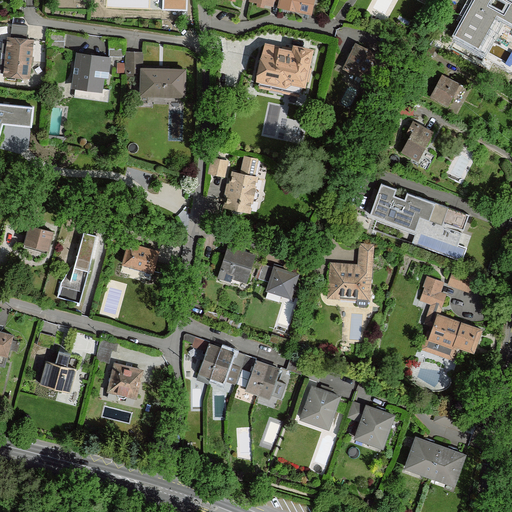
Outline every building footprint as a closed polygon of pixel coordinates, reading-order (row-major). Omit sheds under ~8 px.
[(188,0),(164,0),(164,9),(188,10),(188,0)] [(281,0),(281,2),(280,7),(301,11),(302,7),(303,0),(281,0)] [(311,0),(303,0),(302,7),(310,9),(311,0)] [(473,4),(461,32),(488,43),(499,16),(511,21),(511,0),(480,0),(478,6),(473,4)] [(10,38),(26,40),(28,26),(12,24),(10,38)] [(65,49),(65,34),(50,34),(50,48),(65,49)] [(10,38),(9,38),(5,75),(29,78),(33,41),(26,40),(10,38)] [(125,57),(125,42),(110,42),(110,56),(125,57)] [(357,45),(345,68),(356,74),(362,63),(370,66),(376,55),(357,45)] [(295,52),(267,47),(259,85),(301,94),(310,51),(296,48),(295,52)] [(144,69),(144,52),(126,51),(126,76),(135,76),(135,73),(142,74),(142,69),(144,69)] [(362,63),(356,74),(376,84),(387,60),(376,55),(370,66),(362,63)] [(80,57),(75,98),(109,102),(110,89),(100,88),(102,72),(108,73),(109,60),(80,57)] [(144,69),(142,69),(142,74),(142,95),(185,96),(185,70),(144,69)] [(443,76),(432,96),(448,104),(452,96),(458,85),(458,84),(443,76)] [(462,87),(458,85),(452,96),(456,98),(462,87)] [(0,141),(5,124),(34,127),(36,107),(0,103),(0,141)] [(413,115),(413,108),(398,107),(398,114),(413,115)] [(411,135),(402,152),(419,161),(434,133),(413,122),(408,133),(411,135)] [(246,157),(241,175),(253,177),(258,159),(246,157)] [(224,176),(228,161),(213,158),(210,173),(224,176)] [(234,173),(226,206),(233,207),(244,209),(249,211),(252,200),(254,189),(256,178),(253,177),(241,175),(234,173)] [(384,183),(372,218),(418,234),(424,217),(446,225),(452,207),(410,193),(407,199),(398,196),(400,189),(384,183)] [(120,218),(119,223),(131,227),(133,221),(120,218)] [(113,241),(116,226),(111,224),(108,239),(113,241)] [(131,228),(119,224),(115,238),(127,241),(131,228)] [(53,231),(30,225),(25,244),(48,250),(53,231)] [(83,292),(89,271),(97,235),(84,232),(74,268),(69,288),(83,292)] [(153,272),(159,251),(129,243),(124,264),(153,272)] [(230,249),(223,271),(224,272),(234,275),(233,277),(245,281),(253,256),(230,249)] [(371,267),(373,252),(361,251),(360,266),(371,267)] [(271,282),(276,268),(264,264),(260,278),(271,282)] [(344,265),(332,264),(329,297),(341,298),(341,295),(357,296),(357,299),(369,300),(371,267),(360,266),(359,273),(343,271),(344,265)] [(69,288),(74,268),(71,267),(62,282),(61,286),(69,288)] [(298,275),(276,268),(271,282),(269,289),(290,296),(298,275)] [(475,278),(456,271),(451,285),(471,292),(475,278)] [(233,277),(234,275),(224,272),(221,279),(231,282),(233,277)] [(435,326),(428,348),(450,356),(454,345),(470,350),(476,333),(462,328),(464,323),(440,315),(446,295),(440,292),(443,282),(430,277),(422,299),(433,303),(426,322),(435,326)] [(201,301),(203,288),(195,287),(193,300),(201,301)] [(220,314),(206,309),(204,316),(218,321),(220,314)] [(13,335),(0,330),(0,364),(4,366),(13,335)] [(193,344),(196,337),(186,334),(184,336),(184,340),(193,344)] [(113,342),(101,339),(99,347),(112,350),(113,342)] [(212,376),(222,349),(209,344),(200,371),(200,372),(211,376),(212,376)] [(235,384),(241,368),(230,364),(233,353),(222,349),(212,376),(235,384)] [(59,350),(56,363),(68,367),(71,354),(59,350)] [(241,368),(246,355),(234,350),(233,353),(230,364),(241,368)] [(308,358),(293,353),(287,369),(302,374),(308,358)] [(246,355),(241,368),(252,372),(256,361),(257,358),(246,355)] [(56,363),(48,361),(42,383),(70,391),(76,369),(68,367),(56,363)] [(252,372),(241,368),(235,384),(259,393),(268,365),(256,361),(252,372)] [(324,367),(310,362),(305,376),(319,381),(324,367)] [(142,370),(116,364),(109,390),(136,397),(142,370)] [(281,370),(268,365),(259,393),(271,397),(272,395),(277,380),(281,370)] [(211,376),(200,372),(198,379),(209,383),(211,376)] [(287,383),(277,380),(272,395),(282,398),(287,383)] [(313,387),(303,415),(329,424),(339,396),(313,387)] [(362,421),(367,407),(354,402),(349,417),(362,421)] [(385,412),(368,406),(367,407),(362,421),(358,434),(383,443),(393,415),(385,412)] [(448,425),(453,411),(440,407),(436,420),(448,425)] [(466,416),(453,411),(448,425),(461,430),(466,416)] [(425,441),(417,438),(408,464),(432,472),(441,446),(425,441)] [(441,446),(432,472),(455,481),(465,455),(441,446)]
